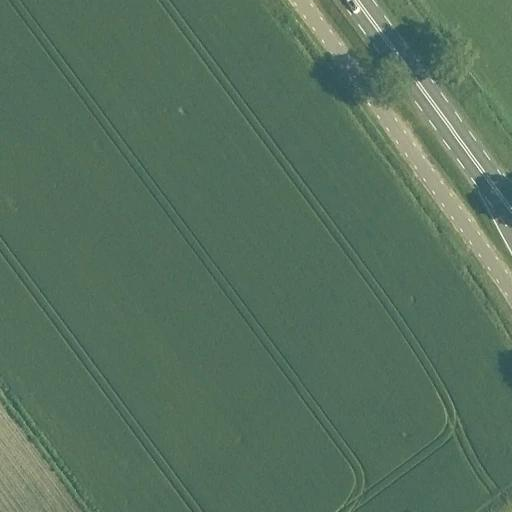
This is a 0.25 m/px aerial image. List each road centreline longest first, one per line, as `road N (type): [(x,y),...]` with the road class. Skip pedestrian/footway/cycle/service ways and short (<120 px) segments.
road 1 (unclassified): [(511,293),(298,0)]
road 2 (primary): [(511,211),(356,0)]
